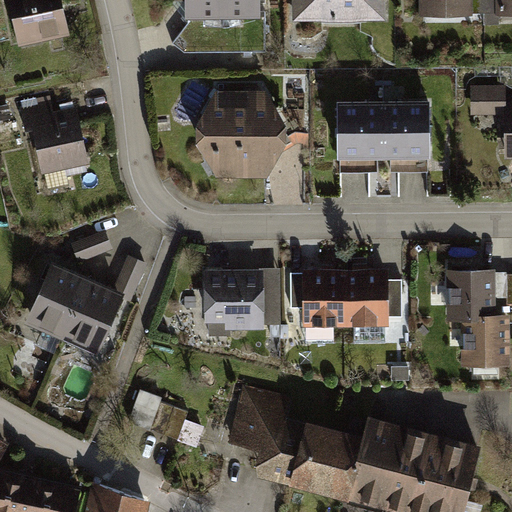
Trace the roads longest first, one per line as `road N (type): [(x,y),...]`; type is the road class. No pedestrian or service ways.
road 1 (residential): [(118,0),(146,183),(180,217),(222,227),(511,226)]
road 2 (residential): [(0,407),(213,511)]
